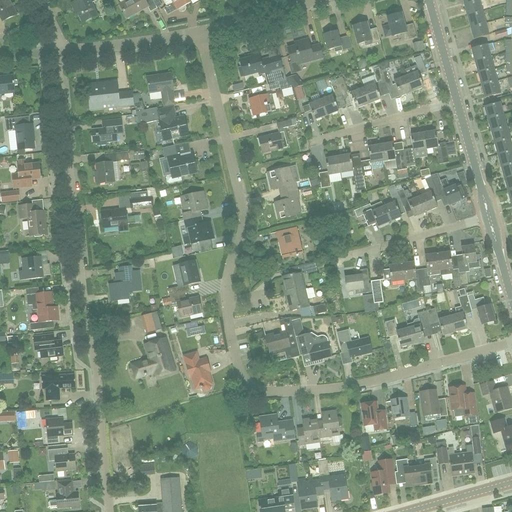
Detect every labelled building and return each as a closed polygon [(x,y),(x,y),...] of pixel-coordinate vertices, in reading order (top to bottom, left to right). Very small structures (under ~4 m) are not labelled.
[(0,0),(0,16),(2,22),(17,15),(10,0),(0,0)] [(92,3),(98,0),(80,0),(72,4),(76,11),(78,10),(84,23),(98,16),(92,3)] [(127,0),(119,5),(127,19),(148,7),(146,3),(150,0),(127,0)] [(163,8),(167,15),(178,9),(179,10),(180,11),(181,12),(183,12),(184,10),(185,8),(185,7),(184,6),(190,3),(188,0),(171,0),(173,3),(163,8)] [(480,0),(464,5),(467,16),(483,12),(480,0)] [(505,4),(503,0),(493,0),(489,1),(491,8),(505,4)] [(483,12),(467,16),(470,28),(487,23),(483,12)] [(387,18),(389,26),(383,28),(386,37),(392,35),(393,37),(402,34),(405,41),(417,38),(413,25),(405,27),(401,13),(387,18)] [(366,47),(380,43),(376,29),(369,31),(366,22),(353,26),(358,45),(365,43),(366,47)] [(487,23),(470,28),(474,40),(490,35),(487,23)] [(335,53),(352,48),(348,36),(339,39),(337,31),(323,35),(328,50),(334,48),(335,53)] [(308,40),(300,42),(301,45),(295,46),(288,48),(292,63),(289,63),(292,74),(302,71),(300,64),(322,58),(319,46),(310,48),(308,40)] [(491,58),(491,57),(488,45),(471,50),(475,62),(491,58)] [(267,85),(286,80),(283,68),(279,56),(269,58),(260,61),(258,53),(250,55),(250,58),(239,61),(241,67),(238,68),(240,77),(258,72),(259,74),(265,73),(267,85)] [(419,75),(426,72),(420,56),(414,59),(418,70),(418,72),(406,77),(412,92),(423,88),(419,75)] [(497,56),(491,57),(491,58),(475,62),(478,74),(495,70),(493,64),(499,63),(497,56)] [(365,69),(367,65),(365,59),(360,61),(358,65),(359,71),(365,69)] [(380,67),(385,83),(387,87),(393,85),(387,69),(386,69),(384,64),(379,66),(380,67)] [(385,83),(380,67),(373,70),(379,86),(385,83)] [(495,70),(478,74),(482,86),(498,82),(495,70)] [(174,99),(172,90),(173,90),(171,74),(147,77),(149,93),(162,91),(164,101),(165,108),(175,105),(174,99)] [(13,76),(0,77),(0,94),(14,92),(13,76)] [(296,76),(287,79),(295,88),(303,85),(296,76)] [(412,92),(406,77),(394,81),(400,97),(412,92)] [(343,95),(338,83),(337,79),(331,81),(337,98),(343,95)] [(286,80),(267,85),(264,85),(266,91),(280,88),(281,91),(292,88),(286,80)] [(326,80),(318,82),(321,91),(329,88),(326,80)] [(132,111),(136,111),(135,104),(133,92),(119,93),(117,81),(87,85),(90,110),(126,106),(127,112),(132,111)] [(344,99),(350,97),(344,81),(338,83),(343,95),(344,99)] [(498,82),(482,86),(485,99),(502,94),(498,82)] [(369,103),(381,99),(375,84),(363,88),(369,103)] [(369,103),(363,88),(352,93),(357,108),(369,103)] [(272,94),(268,95),(250,99),(254,116),(276,110),(272,94)] [(333,96),(321,100),(327,115),(339,111),(333,96)] [(321,100),(309,105),(302,107),(305,113),(311,111),(315,120),(327,115),(321,100)] [(143,103),(135,104),(136,111),(136,112),(137,112),(144,110),(143,103)] [(484,108),(488,120),(504,116),(500,103),(484,108)] [(144,110),(137,112),(140,125),(159,120),(164,141),(189,135),(184,116),(172,119),(169,107),(158,109),(158,107),(144,110)] [(488,120),(491,132),(507,128),(504,116),(488,120)] [(16,131),(18,151),(34,149),(33,136),(34,136),(33,124),(22,126),(21,118),(5,119),(6,132),(16,131)] [(279,133),(278,133),(259,138),(263,154),(287,148),(283,128),(296,125),(295,119),(276,124),(279,133)] [(106,143),(117,141),(116,134),(123,133),(122,120),(103,122),(103,129),(93,130),(94,144),(97,144),(97,146),(107,145),(106,143)] [(491,132),(494,144),(510,139),(507,128),(491,132)] [(423,133),(426,150),(437,148),(439,164),(449,163),(446,143),(438,145),(436,131),(423,133)] [(403,150),(406,166),(416,165),(414,152),(426,150),(423,133),(411,136),(413,148),(403,150)] [(494,144),(497,156),(511,151),(511,145),(510,139),(494,144)] [(381,145),(383,162),(396,160),(399,179),(408,177),(406,166),(403,150),(394,152),(393,143),(381,145)] [(383,162),(381,145),(368,147),(370,161),(361,162),(362,167),(363,177),(373,175),(372,170),(384,167),(383,162)] [(182,181),(181,177),(197,173),(193,154),(181,157),(180,154),(177,155),(175,146),(163,148),(165,158),(168,158),(172,175),(167,176),(166,178),(167,182),(169,184),(182,181)] [(511,151),(497,156),(501,168),(511,164),(511,151)] [(116,162),(129,161),(127,152),(115,153),(116,162)] [(338,157),(341,174),(353,172),(356,192),(366,190),(363,177),(362,167),(353,168),(350,155),(338,157)] [(341,174),(338,157),(325,159),(328,172),(319,174),(322,188),(324,188),(324,192),(329,191),(328,187),(330,187),(328,176),(341,174)] [(40,178),(39,164),(26,165),(25,160),(17,161),(18,166),(19,174),(12,175),(14,188),(28,187),(27,180),(32,179),(40,178)] [(98,184),(114,182),(112,162),(96,164),(98,184)] [(511,164),(501,168),(504,180),(511,177),(511,164)] [(281,195),(298,191),(296,184),(294,184),(290,168),(267,173),(271,190),(279,188),(281,195)] [(431,176),(431,177),(437,193),(441,201),(441,200),(440,196),(444,194),(450,206),(451,206),(452,207),(453,207),(456,206),(456,205),(456,204),(462,201),(460,198),(466,195),(461,183),(455,186),(453,183),(448,185),(446,179),(440,182),(437,174),(431,176)] [(317,175),(308,177),(311,187),(320,185),(317,175)] [(431,193),(419,197),(426,213),(438,208),(436,203),(441,201),(437,193),(431,177),(425,180),(431,193)] [(394,202),(383,207),(389,223),(401,218),(396,206),(401,203),(397,192),(395,187),(389,190),(394,202)] [(401,203),(403,208),(404,208),(406,214),(412,211),(414,218),(426,213),(419,197),(409,202),(403,189),(397,192),(401,203)] [(18,191),(0,193),(2,202),(2,204),(20,202),(18,191)] [(298,191),(281,195),(282,201),(274,203),(278,220),(301,214),(297,199),(300,198),(298,191)] [(133,209),(135,209),(135,211),(152,209),(152,207),(154,207),(152,198),(148,198),(148,192),(130,194),(131,200),(130,200),(131,209),(133,209)] [(184,221),(202,217),(200,210),(208,208),(204,192),(181,197),(185,214),(182,214),(184,221)] [(327,201),(335,200),(333,192),(325,194),(327,201)] [(378,228),(389,223),(383,207),(381,203),(370,207),(369,205),(354,211),(357,218),(363,215),(368,227),(376,223),(378,228)] [(44,212),(34,213),(33,205),(19,207),(20,219),(28,218),(30,236),(47,234),(44,212)] [(104,229),(119,227),(120,232),(128,231),(127,224),(135,223),(134,216),(126,217),(125,209),(102,212),(104,229)] [(202,217),(184,221),(186,228),(188,227),(192,244),(215,238),(211,222),(203,224),(202,217)] [(282,258),(303,253),(296,228),(276,233),(282,258)] [(461,285),(467,284),(466,272),(469,272),(469,269),(479,268),(478,262),(476,262),(474,246),(461,248),(463,261),(457,261),(458,270),(461,285)] [(180,247),(172,249),(174,259),(182,257),(180,247)] [(453,271),(452,269),(450,252),(438,254),(441,276),(453,274),(455,288),(461,287),(461,285),(458,270),(453,271)] [(425,256),(427,269),(421,270),(422,275),(424,287),(430,286),(429,276),(440,274),(441,276),(438,254),(425,256)] [(51,275),(50,264),(42,265),(41,257),(22,259),(23,271),(19,272),(20,281),(44,278),(43,276),(51,275)] [(171,297),(184,294),(189,293),(187,285),(200,282),(195,261),(180,264),(184,279),(177,280),(178,286),(168,289),(171,297)] [(324,261),(319,262),(315,263),(303,266),(305,274),(317,271),(316,269),(322,267),(325,263),(324,261)] [(402,264),(404,281),(416,279),(418,293),(423,292),(423,287),(424,287),(422,275),(416,276),(414,262),(402,264)] [(392,287),(405,285),(404,281),(402,264),(389,266),(389,270),(383,271),(385,281),(391,280),(392,287)] [(369,293),(368,279),(366,269),(360,270),(361,276),(345,278),(347,291),(355,290),(356,295),(369,293)] [(129,292),(142,291),(140,272),(117,275),(118,285),(110,286),(112,301),(129,299),(129,292)] [(285,295),(304,290),(300,274),(281,278),(285,295)] [(374,304),(383,302),(380,281),(371,282),(374,304)] [(315,288),(308,289),(310,299),(317,298),(315,288)] [(304,290),(285,295),(289,311),(308,306),(304,290)] [(44,322),(59,321),(57,307),(53,307),(52,292),(26,295),(27,306),(32,305),(33,310),(38,310),(39,323),(30,324),(31,331),(44,329),(44,322)] [(467,294),(467,297),(466,297),(470,311),(471,311),(476,309),(481,326),(495,322),(490,306),(485,307),(482,298),(474,301),(471,292),(467,294)] [(184,294),(171,297),(171,298),(162,300),(164,306),(177,302),(181,317),(202,312),(198,298),(186,301),(184,294)] [(458,298),(462,313),(450,317),(454,333),(467,329),(463,316),(471,313),(471,311),(470,311),(466,297),(467,297),(467,295),(458,298)] [(328,317),(327,312),(325,304),(313,307),(315,317),(328,317)] [(454,333),(450,317),(438,320),(435,309),(426,311),(430,326),(439,324),(442,336),(454,333)] [(416,314),(418,319),(414,320),(412,323),(407,324),(412,344),(425,341),(421,328),(430,326),(426,311),(416,314)] [(142,316),(144,323),(152,321),(155,331),(161,329),(156,312),(142,316)] [(265,337),(265,338),(270,356),(285,353),(285,354),(291,353),(298,351),(295,337),(293,330),(294,330),(292,321),(291,318),(279,321),(280,326),(284,325),(286,332),(282,333),(265,337)] [(412,344),(407,324),(406,325),(407,328),(397,331),(394,320),(385,323),(389,337),(397,335),(400,348),(412,344)] [(321,336),(317,337),(311,333),(303,335),(301,328),(295,330),(302,357),(309,356),(311,362),(332,357),(327,339),(326,337),(324,336),(321,336)] [(348,331),(337,333),(342,353),(349,352),(351,358),(372,353),(368,338),(351,342),(348,331)] [(41,358),(49,357),(49,361),(51,363),(57,362),(59,360),(58,356),(63,356),(61,341),(54,342),(53,335),(34,337),(35,350),(40,350),(41,358)] [(132,365),(135,376),(136,379),(153,373),(154,378),(175,371),(165,338),(145,344),(149,360),(132,365)] [(383,358),(387,369),(403,362),(399,351),(383,358)] [(190,377),(192,376),(196,389),(200,388),(205,391),(210,389),(211,387),(210,385),(212,384),(208,372),(210,371),(207,359),(198,361),(196,353),(184,356),(190,377)] [(75,387),(75,386),(74,375),(58,376),(58,375),(42,376),(42,390),(46,390),(47,401),(60,400),(59,388),(75,387)] [(483,396),(490,394),(495,413),(511,408),(511,406),(506,387),(495,391),(492,382),(480,385),(483,396)] [(454,417),(464,416),(464,417),(476,415),(473,394),(465,395),(464,386),(449,388),(453,410),(454,417)] [(423,416),(440,414),(440,417),(447,416),(445,402),(437,403),(435,390),(427,391),(422,392),(420,392),(423,416)] [(393,419),(408,417),(410,427),(416,426),(414,413),(408,413),(406,398),(391,400),(393,419)] [(376,402),(361,404),(364,426),(373,425),(374,431),(387,429),(384,411),(377,412),(376,402)] [(66,409),(57,409),(58,417),(66,416),(66,409)] [(342,435),(339,436),(338,427),(340,426),(342,424),(341,419),(339,417),(336,418),(335,410),(321,412),(323,421),(317,422),(319,438),(332,436),(333,444),(343,442),(342,435)] [(27,428),(26,419),(25,412),(17,413),(18,429),(27,428)] [(258,442),(263,441),(279,439),(279,441),(295,439),(292,420),(277,423),(276,415),(259,417),(261,433),(256,433),(258,442)] [(319,438),(317,422),(316,417),(302,419),(303,428),(297,429),(300,445),(320,442),(319,438)] [(62,419),(47,420),(47,428),(44,428),(46,444),(60,443),(59,437),(72,436),(71,424),(63,425),(62,419)] [(491,423),(493,433),(493,434),(501,431),(507,451),(511,449),(511,426),(506,428),(504,419),(491,423)] [(481,454),(479,438),(472,439),(472,445),(465,446),(466,454),(460,455),(463,475),(474,473),(471,455),(481,454)] [(191,460),(198,455),(197,446),(189,442),(182,447),(183,456),(191,460)] [(448,448),(452,476),(463,475),(460,455),(454,455),(453,447),(448,448)] [(64,477),(64,471),(76,470),(74,455),(58,456),(58,449),(48,450),(49,462),(55,461),(56,472),(57,472),(58,478),(64,477)] [(439,464),(448,463),(446,449),(437,450),(439,464)] [(20,463),(18,451),(8,452),(10,464),(20,463)] [(140,476),(155,474),(153,458),(138,459),(140,476)] [(425,466),(416,467),(419,485),(432,483),(431,479),(438,478),(435,458),(424,460),(425,466)] [(371,474),(374,496),(389,493),(387,485),(394,484),(391,460),(378,462),(380,472),(371,474)] [(419,485),(416,467),(408,469),(407,460),(395,461),(397,473),(404,472),(406,487),(419,485)] [(322,490),(330,489),(331,501),(347,499),(344,476),(329,478),(326,461),(318,463),(320,480),(321,480),(322,490)] [(264,471),(254,472),(254,481),(264,481),(264,471)] [(181,511),(179,478),(161,480),(163,504),(149,505),(149,507),(139,508),(139,511),(181,511)] [(321,480),(320,480),(305,483),(305,480),(297,481),(301,509),(318,507),(316,496),(323,495),(322,490),(321,480)] [(51,509),(58,508),(72,507),(72,509),(79,508),(78,493),(73,493),(72,482),(58,483),(59,494),(56,495),(57,500),(50,501),(48,503),(49,507),(51,509)] [(294,504),(293,499),(291,484),(279,486),(280,498),(260,501),(261,511),(284,511),(284,505),(294,504)]
